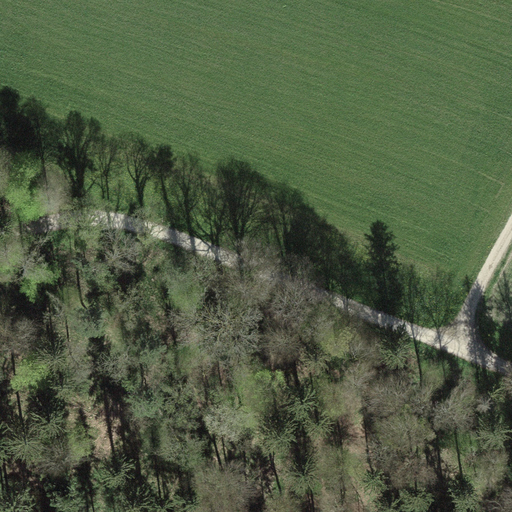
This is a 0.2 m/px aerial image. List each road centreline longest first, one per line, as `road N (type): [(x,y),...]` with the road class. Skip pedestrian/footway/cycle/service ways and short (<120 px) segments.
road 1 (track): [(446,350),(137,227),(101,220),(0,234)]
road 2 (track): [(511,220),(446,350)]
